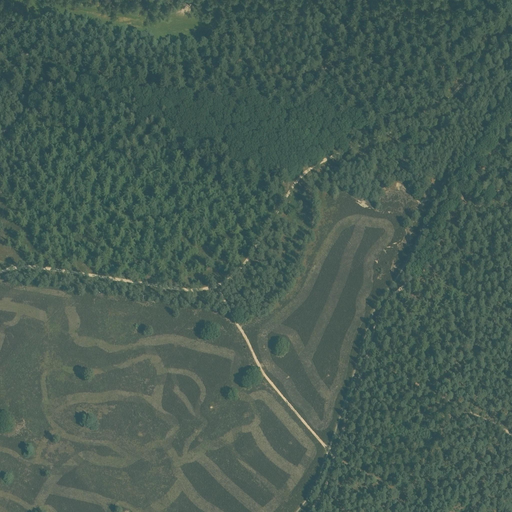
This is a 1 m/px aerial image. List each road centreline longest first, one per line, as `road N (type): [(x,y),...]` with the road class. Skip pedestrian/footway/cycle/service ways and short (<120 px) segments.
road 1 (track): [(217,286),(238,270),(308,170),(437,107),(511,26)]
road 2 (track): [(0,38),(40,68),(372,139)]
road 3 (track): [(365,351),(380,308),(414,265),(511,94)]
road 4 (track): [(27,265),(177,288),(217,286)]
road 5 (track): [(217,286),(261,370),(323,444)]
road 6 (track): [(365,351),(511,428)]
